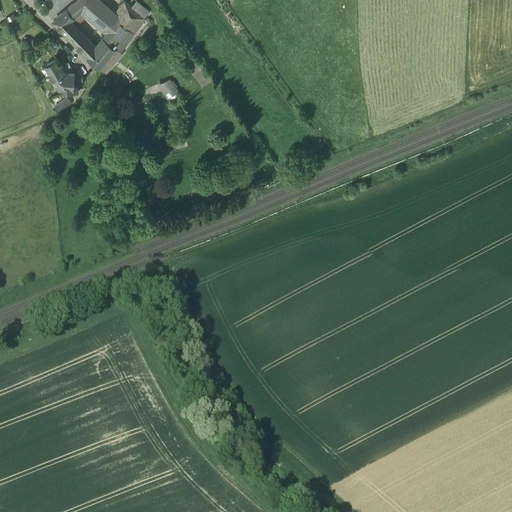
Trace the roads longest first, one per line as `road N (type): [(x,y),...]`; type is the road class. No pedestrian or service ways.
road 1 (residential): [(23,0),(92,80),(87,99),(62,121)]
road 2 (track): [(349,511),(256,420)]
